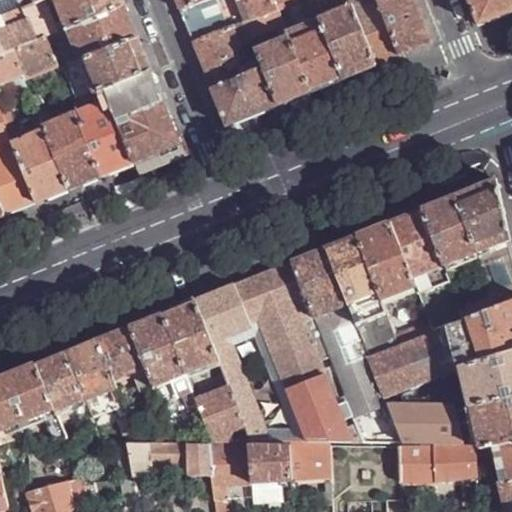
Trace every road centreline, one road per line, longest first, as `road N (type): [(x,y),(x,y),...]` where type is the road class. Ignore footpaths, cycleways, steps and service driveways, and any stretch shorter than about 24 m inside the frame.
road 1 (secondary): [(484,108),(235,208)]
road 2 (secondary): [(235,208),(0,303)]
road 3 (residential): [(235,208),(150,0)]
